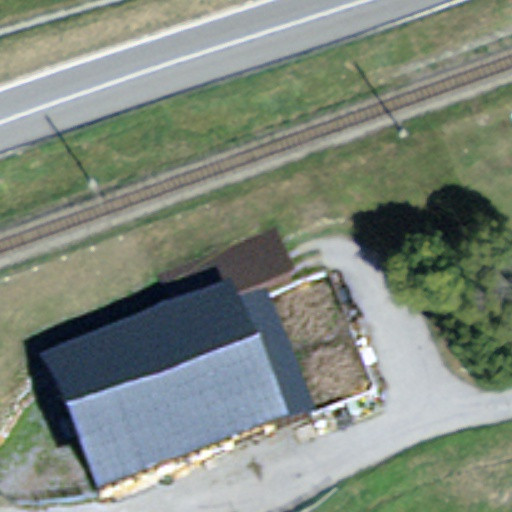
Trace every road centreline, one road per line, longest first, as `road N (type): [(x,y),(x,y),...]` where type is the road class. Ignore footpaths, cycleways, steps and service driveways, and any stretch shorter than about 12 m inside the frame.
road 1 (primary): [(0,115),(340,0)]
road 2 (unclassified): [(511,402),(468,409),(223,511)]
